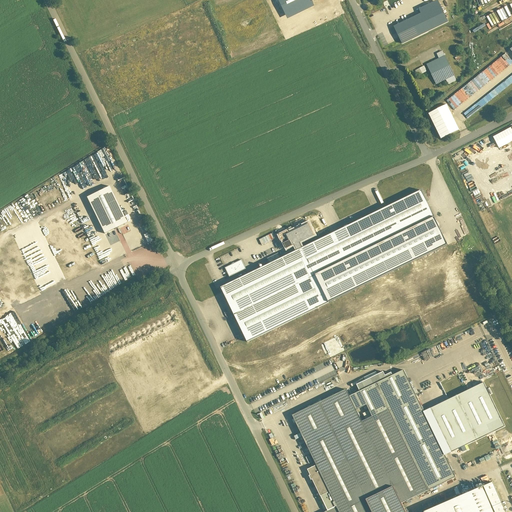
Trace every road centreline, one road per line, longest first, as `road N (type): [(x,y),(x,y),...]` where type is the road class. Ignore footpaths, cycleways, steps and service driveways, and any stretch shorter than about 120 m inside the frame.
road 1 (unclassified): [(47,0),(178,268)]
road 2 (unclassified): [(178,268),(428,158)]
road 3 (unclassified): [(178,268),(295,511)]
road 4 (unclassified): [(0,379),(178,268)]
road 5 (unknown): [(428,158),(511,332)]
road 6 (unclassified): [(428,158),(351,0)]
